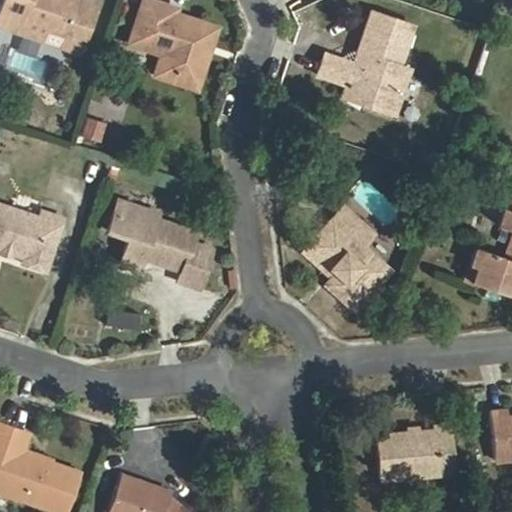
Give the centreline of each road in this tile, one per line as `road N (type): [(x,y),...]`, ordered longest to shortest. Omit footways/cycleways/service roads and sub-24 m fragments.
road 1 (residential): [(265,316),(239,129),(270,40),(266,0)]
road 2 (residential): [(0,353),(138,391),(220,383)]
road 3 (residential): [(337,377),(511,343)]
